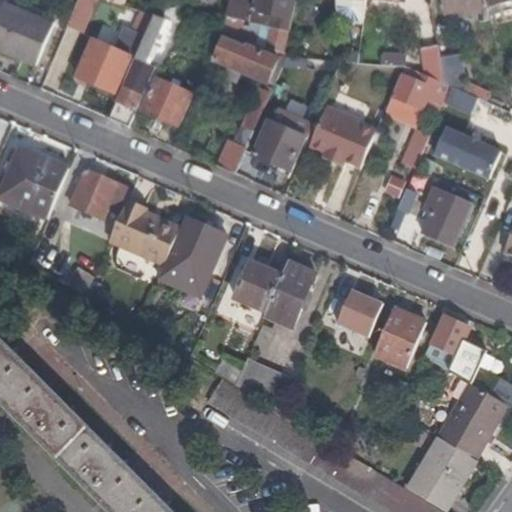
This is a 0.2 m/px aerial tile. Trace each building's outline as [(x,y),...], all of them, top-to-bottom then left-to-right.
[(97,0),(79,0),(69,23),(84,29),(97,0)] [(229,0),(222,39),(267,53),(268,49),(284,54),(296,2),(288,0),(256,0),(249,35),(242,33),(248,0),(229,0)] [(354,25),(363,26),(365,11),(366,1),(366,0),(341,0),(337,4),(338,13),(341,19),(346,23),(354,25)] [(479,21),(489,19),(487,8),(485,0),(444,0),(447,16),(463,12),(464,16),(478,14),(479,21)] [(511,0),(485,0),(487,8),(511,3),(511,0)] [(54,25),(4,4),(0,13),(0,49),(37,65),(54,25)] [(168,10),(165,20),(188,27),(192,8),(176,5),(175,12),(168,10)] [(155,16),(145,13),(136,35),(125,30),(116,51),(93,41),(77,78),(116,96),(132,58),(136,60),(155,16)] [(136,60),(112,117),(131,126),(156,67),(146,63),(165,20),(155,16),(136,60)] [(237,70),(241,73),(269,85),(280,61),(250,48),(249,50),(226,41),(217,62),(237,70)] [(422,49),(427,77),(446,86),(442,60),(440,47),(422,49)] [(408,65),(408,53),(385,53),(385,65),(408,65)] [(452,88),(476,99),(484,102),(489,93),(465,82),(461,58),(442,60),(446,86),(452,88)] [(300,65),(287,60),(276,84),(289,90),(300,65)] [(419,82),(402,74),(392,97),(423,112),(428,101),(443,108),(445,103),(452,88),(446,86),(427,77),(422,75),(419,82)] [(194,95),(157,79),(143,111),(180,126),(194,95)] [(236,175),(273,91),(268,88),(266,92),(260,89),(235,144),(229,142),(218,167),(236,175)] [(452,88),(445,103),(469,114),(476,99),(452,88)] [(311,139),(317,124),(279,108),(273,122),(271,121),(256,156),(292,172),(308,137),(311,139)] [(373,142),(377,132),(362,126),(364,122),(333,109),(316,149),(331,156),(329,160),(349,169),(351,164),(361,169),(363,166),(373,142)] [(112,117),(110,120),(130,129),(131,126),(112,117)] [(415,170),(432,131),(424,128),(407,167),(415,170)] [(502,153),(448,130),(436,156),(491,180),(502,153)] [(382,134),(377,132),(373,142),(363,166),(361,169),(366,171),(382,134)] [(0,195),(0,198),(49,220),(71,169),(21,148),(0,195)] [(292,172),(256,156),(254,161),(290,176),(292,172)] [(126,206),(132,190),(86,171),(70,206),(102,220),(107,210),(116,215),(121,205),(125,207),(126,206)] [(401,211),(413,216),(422,194),(409,189),(401,211)] [(469,214),(433,198),(424,218),(430,221),(425,234),(454,247),(469,214)] [(125,207),(110,242),(167,266),(167,263),(172,253),(182,230),(126,206),(125,207)] [(172,253),(167,263),(187,272),(180,288),(202,298),(213,271),(193,262),(210,223),(191,215),(174,254),(172,253)] [(268,315),(267,317),(294,330),(317,276),(289,264),(283,278),(268,315)] [(268,315),(283,278),(251,265),(236,301),(268,315)] [(79,271),(68,287),(87,298),(94,281),(79,271)] [(376,302),(348,290),(335,321),(363,332),(376,302)] [(427,325),(395,310),(375,356),(407,369),(427,325)] [(449,372),(472,385),(487,351),(486,350),(465,340),(468,333),(470,329),(445,317),(433,345),(446,351),(441,362),(452,368),(449,372)] [(465,340),(486,350),(489,343),(468,333),(465,340)] [(16,354),(0,338),(0,364),(3,367),(16,354)] [(16,354),(3,367),(26,390),(39,378),(16,354)] [(248,361),(237,387),(284,415),(297,383),(248,361)] [(173,511),(154,493),(142,505),(119,482),(97,460),(109,448),(39,378),(26,390),(3,367),(0,364),(0,403),(108,511),(173,511)] [(392,511),(446,511),(409,490),(327,441),(284,415),(237,387),(222,379),(209,402),(392,511)] [(472,385),(440,439),(477,462),(510,406),(496,398),(472,385)] [(496,398),(510,406),(511,407),(511,391),(503,386),(496,398)] [(409,490),(446,511),(477,462),(440,439),(409,490)] [(131,469),(109,448),(97,460),(119,482),(131,469)] [(131,469),(119,482),(142,505),(154,493),(131,469)]
